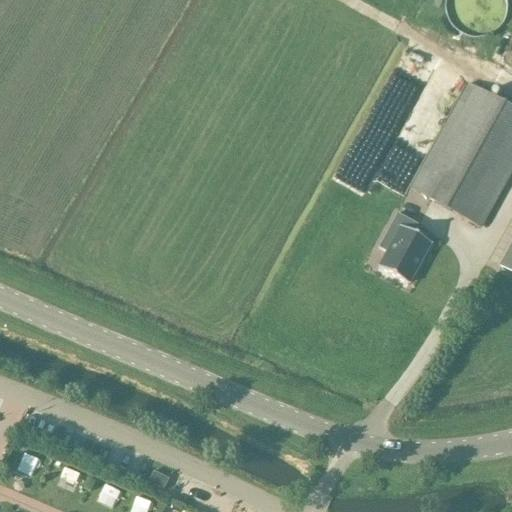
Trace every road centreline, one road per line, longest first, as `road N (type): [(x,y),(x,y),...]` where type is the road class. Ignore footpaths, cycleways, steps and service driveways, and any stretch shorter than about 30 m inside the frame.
road 1 (tertiary): [(511,441),(420,453),(356,445),(0,300)]
road 2 (unclassified): [(0,387),(282,511)]
road 3 (track): [(380,0),(511,73)]
